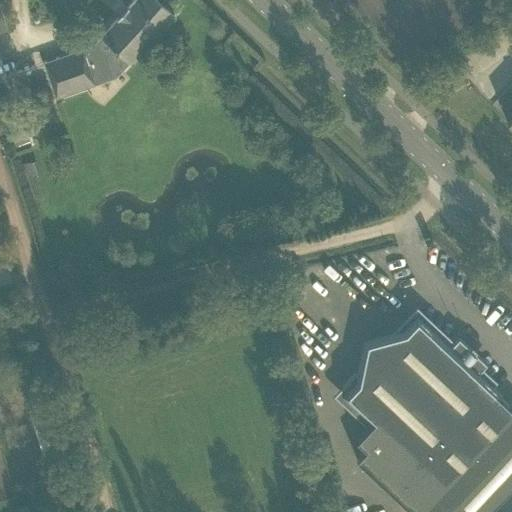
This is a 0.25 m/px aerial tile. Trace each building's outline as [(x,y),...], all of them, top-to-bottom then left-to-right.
[(100,34),(101,34),(92,44),(93,45),(88,51),(73,56),(71,51),(43,62),(55,98),(84,88),(82,82),(110,72),(116,66),(121,70),(130,61),(133,58),(173,14),(163,4),(163,0),(132,0),(128,5),(127,4),(116,17),(117,17),(102,33),(102,32),(100,34)] [(511,82),(490,105),(506,120),(507,122),(508,121),(511,123),(511,82)] [(19,120),(4,125),(6,131),(20,126),(19,120)] [(37,171),(34,159),(24,162),(28,174),(37,171)] [(373,349),(370,369),(346,394),(374,420),(355,439),(365,448),(355,458),(412,511),(485,511),(511,483),(511,409),(483,382),(469,369),(474,364),(458,349),(453,354),(416,319),(393,344),(373,349)] [(18,359),(1,364),(6,382),(10,381),(20,378),(24,377),(18,359)] [(24,377),(20,378),(50,480),(51,483),(70,477),(39,373),(24,377)] [(21,511),(35,511),(33,501),(19,504),(21,511)]
